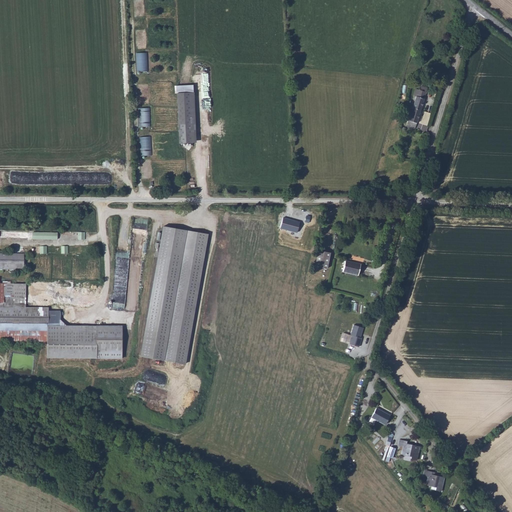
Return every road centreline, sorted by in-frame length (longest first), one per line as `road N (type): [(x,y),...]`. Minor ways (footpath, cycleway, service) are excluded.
road 1 (unclassified): [(414,204),(0,201)]
road 2 (unclassified): [(438,450),(371,353),(414,204)]
road 3 (unclassified): [(414,204),(476,8)]
road 4 (track): [(142,202),(131,0)]
